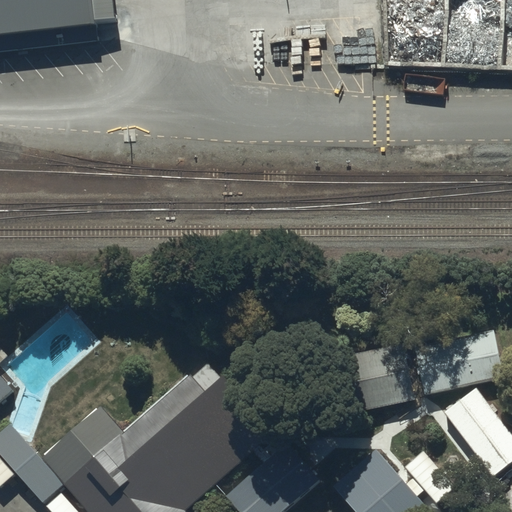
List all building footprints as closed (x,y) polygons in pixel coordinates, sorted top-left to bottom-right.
[(0,0),(0,53),(100,43),(100,25),(120,23),(117,0),(0,0)] [(353,418),(418,401),(404,345),(338,362),(353,418)] [(63,471),(98,511),(411,511),(429,497),(417,482),(424,476),(444,499),(461,484),(422,438),(404,453),(412,463),(404,470),(375,436),(333,472),(363,508),(358,511),(343,511),(329,495),(310,511),(196,511),(183,497),(269,423),(204,347),(122,419),(99,393),(40,444),(9,409),(0,416),(0,471),(16,458),(42,489),(63,471)] [(0,391),(14,378),(0,363),(0,391)] [(288,443),(227,499),(238,511),(289,511),(323,482),(288,443)]
